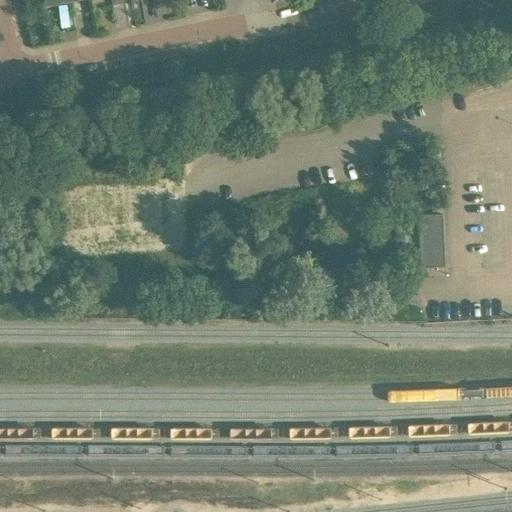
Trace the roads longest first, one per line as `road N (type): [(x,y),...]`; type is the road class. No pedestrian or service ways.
road 1 (residential): [(11,71),(253,26)]
road 2 (residential): [(253,26),(397,0)]
